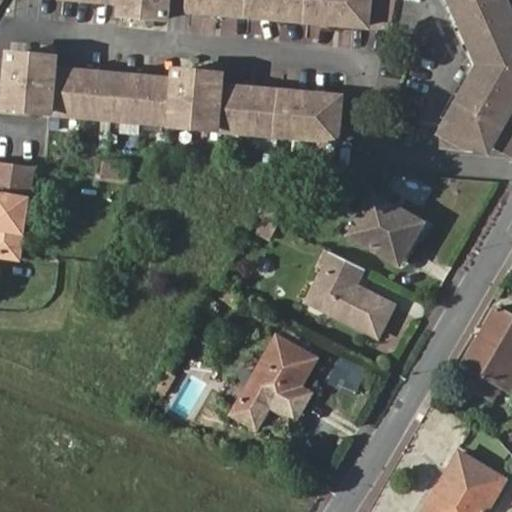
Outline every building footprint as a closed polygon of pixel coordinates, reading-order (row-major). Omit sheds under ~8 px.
[(109,0),(124,2),(124,13),(171,17),(171,0),(109,0)] [(391,24),(395,0),(191,0),(190,10),(368,30),(369,22),(391,24)] [(511,0),(451,0),(477,62),(437,134),(446,141),(452,151),(474,150),(481,137),(511,154),(511,0)] [(50,110),(338,142),(342,102),(222,88),(224,78),(176,72),(175,82),(60,68),(62,57),(15,51),(7,104),(50,110)] [(0,257),(20,260),(33,164),(0,160),(0,257)] [(105,162),(102,181),(129,183),(131,165),(105,162)] [(411,237),(416,239),(425,223),(374,194),(350,236),(396,262),(411,237)] [(273,222),(280,200),(266,196),(261,211),(259,215),(273,222)] [(401,265),(416,239),(411,237),(396,262),(401,265)] [(357,285),(365,267),(330,250),(307,302),(379,338),(396,306),(357,285)] [(501,387),(511,367),(511,316),(498,308),(457,379),(493,399),(501,387)] [(292,408),(301,413),(312,392),(302,386),(317,358),(279,337),(235,415),(259,428),(270,407),(287,416),(292,408)] [(511,392),(511,367),(501,387),(511,393),(511,392)] [(297,421),(301,413),(292,408),(287,416),(297,421)] [(486,511),(506,479),(461,452),(426,511),(486,511)]
